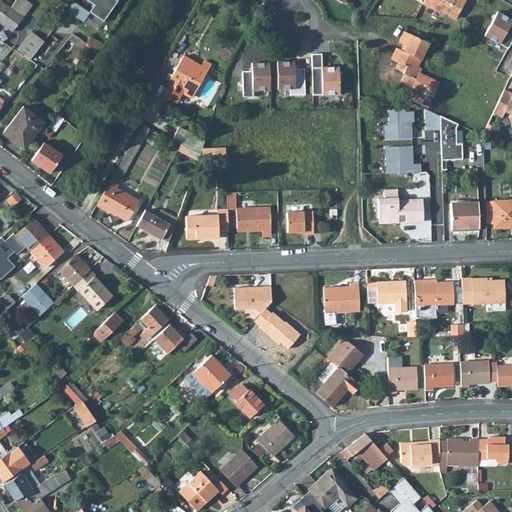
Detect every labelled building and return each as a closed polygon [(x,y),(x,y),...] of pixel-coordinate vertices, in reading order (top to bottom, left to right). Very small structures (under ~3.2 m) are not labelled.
[(0,0),(0,22),(12,31),(22,16),(31,4),(30,4),(24,0),(14,0),(10,7),(0,0)] [(87,0),(94,4),(89,11),(103,21),(117,0),(87,0)] [(424,0),(423,3),(439,12),(440,10),(456,19),(465,0),(424,0)] [(511,19),(497,11),(484,35),(508,48),(511,40),(511,19)] [(44,41),(31,31),(22,42),(35,52),(44,41)] [(396,47),(391,59),(397,61),(406,65),(403,71),(402,73),(404,73),(412,77),(417,66),(428,42),(404,31),(399,42),(403,44),(401,49),(396,47)] [(72,33),(68,38),(96,58),(100,53),(100,52),(85,42),(72,33)] [(90,36),(85,42),(100,52),(104,46),(97,40),(90,36)] [(35,52),(22,42),(17,49),(30,59),(35,52)] [(311,54),(312,95),(339,94),(338,67),(321,67),(321,53),(311,54)] [(201,65),(183,55),(161,92),(176,101),(183,90),(192,96),(211,64),(204,60),(201,65)] [(276,61),(277,89),(294,88),(294,95),(304,94),(304,68),(294,69),(294,61),(276,61)] [(397,61),(394,67),(403,71),(406,65),(397,61)] [(242,71),(243,97),(253,97),(253,90),(269,90),(269,62),(251,63),(251,71),(242,71)] [(404,73),(400,80),(412,86),(418,72),(419,72),(421,68),(417,66),(412,77),(404,73)] [(418,72),(412,86),(433,96),(439,82),(419,72),(418,72)] [(511,93),(504,89),(492,113),(501,117),(504,111),(509,114),(508,117),(511,128),(511,127),(511,93)] [(23,106),(4,130),(14,138),(12,140),(23,148),(43,122),(23,106)] [(390,109),(390,125),(385,125),(385,138),(414,139),(415,109),(390,109)] [(441,169),(446,169),(445,159),(462,159),(461,143),(456,144),(455,128),(457,124),(445,118),(439,115),(439,124),(441,169)] [(149,128),(142,124),(134,138),(141,141),(149,128)] [(47,126),(32,148),(37,151),(31,159),(50,172),(62,155),(44,143),(53,130),(47,126)] [(179,126),(172,139),(180,144),(200,154),(202,148),(205,140),(179,126)] [(458,139),(472,139),(472,127),(458,127),(458,139)] [(4,130),(2,132),(12,140),(14,138),(4,130)] [(141,141),(134,138),(128,149),(134,152),(141,141)] [(180,144),(177,149),(198,159),(199,156),(200,154),(180,144)] [(414,145),(386,145),(386,172),(422,172),(422,163),(414,162),(414,145)] [(200,154),(199,156),(209,155),(209,147),(202,148),(200,154)] [(209,147),(209,155),(225,155),(225,147),(209,147)] [(128,149),(96,204),(104,209),(105,206),(110,208),(109,210),(127,220),(139,200),(116,187),(118,183),(117,183),(134,152),(128,149)] [(384,189),(384,197),(397,197),(397,189),(384,189)] [(227,192),(227,208),(236,208),(235,191),(227,192)] [(377,198),(378,218),(398,217),(398,213),(405,213),(405,203),(397,203),(397,199),(397,197),(384,197),(377,198)] [(405,213),(405,221),(423,221),(422,198),(405,199),(405,203),(405,213)] [(493,223),(493,227),(511,226),(511,199),(492,200),(493,223)] [(492,200),(484,201),(486,224),(493,223),(492,200)] [(450,203),(451,231),(478,230),(477,202),(450,203)] [(236,208),(236,227),(249,227),(249,230),(262,229),(262,235),(270,235),(270,207),(236,208)] [(144,209),(136,224),(161,238),(169,223),(160,218),(144,209)] [(185,216),(186,238),(196,238),(196,237),(218,236),(218,231),(228,230),(227,209),(217,209),(217,214),(185,216)] [(169,223),(161,238),(168,242),(174,225),(177,219),(164,211),(160,218),(169,223)] [(286,212),(287,231),(305,231),(305,233),(313,233),(312,211),(286,212)] [(0,272),(12,262),(10,260),(7,257),(14,251),(16,254),(25,246),(30,251),(49,235),(34,218),(15,234),(13,232),(5,240),(1,236),(0,236),(0,272)] [(44,266),(62,250),(49,235),(30,251),(44,266)] [(14,251),(7,257),(10,260),(16,254),(14,251)] [(72,285),(90,268),(76,254),(59,270),(72,285)] [(12,262),(0,272),(0,278),(0,279),(15,266),(12,262)] [(97,309),(111,295),(93,276),(95,274),(90,268),(72,285),(78,290),(79,290),(97,309)] [(54,275),(67,289),(72,285),(59,270),(54,275)] [(217,275),(210,275),(207,283),(213,286),(217,275)] [(471,278),(461,278),(462,303),(471,302),(471,304),(487,303),(504,302),(505,302),(504,279),(487,280),(482,280),(482,278),(471,278)] [(423,282),(423,279),(414,280),(415,305),(415,317),(433,316),(435,314),(435,304),(453,304),(452,281),(435,282),(435,284),(432,284),(431,282),(423,282)] [(376,281),(376,282),(366,282),(367,290),(377,289),(377,301),(377,303),(394,302),(394,312),(407,311),(405,280),(376,281)] [(359,311),(358,282),(349,282),(350,286),(341,286),(341,289),(334,289),(334,287),(323,287),(324,312),(335,311),(359,311)] [(53,302),(35,283),(21,295),(39,315),(53,302)] [(253,287),(233,287),(234,309),(254,308),(260,313),(271,301),(270,286),(261,286),(261,288),(253,289),(253,287)] [(377,289),(367,290),(367,302),(377,301),(377,289)] [(0,315),(5,311),(15,301),(8,294),(0,301),(0,315)] [(504,310),(504,302),(487,303),(487,311),(504,310)] [(146,337),(166,318),(154,305),(140,318),(148,326),(142,332),(146,337)] [(19,334),(23,330),(5,311),(0,315),(12,328),(19,334)] [(99,341),(122,319),(114,311),(92,333),(99,341)] [(335,311),(324,312),(324,324),(336,324),(335,311)] [(416,336),(415,321),(406,321),(407,336),(416,336)] [(127,346),(135,338),(132,335),(141,327),(136,322),(120,337),(127,346)] [(166,353),(184,336),(179,330),(176,332),(174,330),(174,328),(169,323),(153,338),(166,353)] [(463,334),(463,324),(450,324),(451,334),(463,334)] [(183,351),(197,338),(191,332),(177,345),(183,351)] [(347,341),(341,341),(326,358),(330,362),(337,367),(324,383),(317,377),(309,387),(332,406),(347,388),(351,392),(357,384),(340,369),(338,368),(340,364),(342,366),(348,371),(363,354),(347,341)] [(206,396),(230,374),(211,354),(185,378),(185,382),(189,386),(193,386),(202,396),(206,396)] [(417,389),(416,366),(401,367),(401,356),(387,357),(387,367),(388,392),(396,392),(396,389),(417,389)] [(460,362),(461,386),(468,386),(468,383),(489,383),(489,381),(497,381),(496,365),(496,362),(488,363),(488,360),(460,362)] [(324,383),(337,367),(330,362),(317,377),(324,383)] [(453,385),(452,363),(423,364),(424,389),(432,389),(432,386),(453,385)] [(511,363),(511,365),(496,365),(497,381),(497,386),(511,385),(511,363)] [(60,378),(66,373),(58,364),(52,370),(60,378)] [(61,387),(66,384),(61,378),(57,381),(61,387)] [(0,398),(15,388),(10,381),(0,388),(0,398)] [(84,402),(87,399),(72,383),(69,386),(82,400),(84,402)] [(250,417),(263,404),(248,389),(247,390),(241,383),(230,395),(236,401),(235,402),(250,417)] [(374,395),(370,399),(375,403),(378,399),(374,395)] [(39,408),(48,402),(45,398),(37,404),(39,408)] [(86,426),(95,420),(82,400),(73,406),(86,426)] [(0,428),(3,427),(22,414),(18,409),(9,415),(6,411),(0,414),(0,428)] [(272,456),(294,436),(278,419),(256,439),(272,456)] [(115,435),(131,452),(136,447),(120,430),(115,435)] [(185,444),(190,439),(182,430),(177,435),(185,444)] [(379,449),(364,433),(340,452),(347,460),(356,451),(373,470),(386,458),(385,456),(379,449)] [(478,439),(478,459),(477,465),(495,466),(498,463),(505,463),(508,461),(508,444),(505,444),(505,439),(496,439),(496,436),(489,436),(486,439),(478,439)] [(439,440),(438,463),(446,463),(446,465),(477,465),(478,459),(478,439),(469,439),(469,441),(462,441),(456,441),(456,438),(447,438),(446,441),(439,440)] [(429,439),(429,441),(420,441),(421,444),(410,445),(410,442),(399,443),(401,462),(404,465),(410,464),(430,463),(430,466),(438,465),(438,463),(439,440),(439,439),(429,439)] [(17,445),(25,457),(32,452),(24,441),(17,445)] [(387,443),(379,449),(385,456),(393,450),(387,443)] [(0,477),(2,481),(19,470),(29,462),(25,457),(17,445),(7,452),(0,457),(0,477)] [(235,486),(257,466),(242,449),(220,469),(235,486)] [(34,469),(48,460),(44,454),(30,463),(34,469)] [(82,458),(86,464),(92,460),(89,454),(82,458)] [(367,483),(349,462),(341,469),(359,490),(367,483)] [(155,488),(161,484),(144,466),(144,465),(138,469),(155,488)] [(23,511),(48,511),(49,511),(39,498),(70,477),(64,468),(39,484),(32,489),(32,488),(15,499),(16,500),(23,511)] [(15,499),(32,488),(32,489),(39,484),(29,469),(22,474),(21,472),(4,483),(15,499)] [(331,469),(308,488),(324,507),(338,495),(347,506),(356,498),(331,469)] [(20,471),(19,470),(2,481),(3,482),(20,471)] [(227,488),(224,484),(211,471),(206,477),(200,470),(178,491),(196,510),(218,490),(221,493),(227,488)] [(3,482),(4,483),(21,472),(20,471),(3,482)] [(420,497),(403,477),(388,490),(387,490),(395,500),(398,497),(401,502),(399,504),(390,511),(433,511),(431,509),(429,506),(427,504),(420,511),(413,503),(420,497)] [(388,490),(382,483),(378,487),(372,490),(379,498),(387,490),(388,490)] [(87,490),(83,496),(89,500),(93,494),(87,490)] [(427,495),(422,499),(427,504),(429,506),(431,509),(436,505),(427,495)] [(364,505),(368,501),(364,496),(360,500),(364,505)] [(482,506),(476,499),(460,511),(498,511),(490,500),(482,506)] [(368,511),(372,511),(376,509),(369,501),(363,506),(368,511)]
